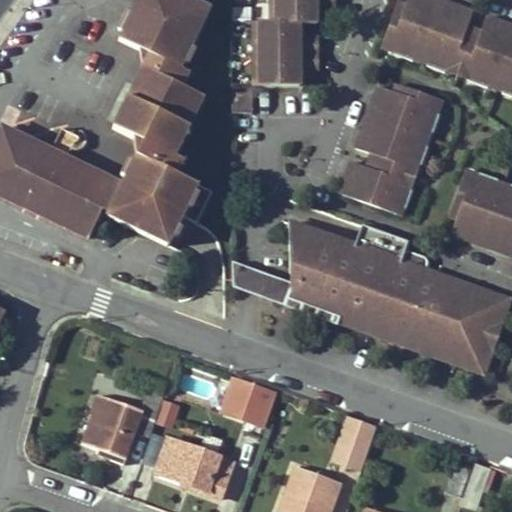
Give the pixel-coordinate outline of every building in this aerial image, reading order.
[(182,214),(187,206),(201,212),(211,191),(176,174),(183,160),(173,155),(202,96),(183,87),(190,72),(180,67),(209,8),(192,0),(138,0),(120,39),(149,53),(112,127),(142,142),(121,185),(114,201),(107,214),(168,243),(182,214)] [(275,0),(276,18),(257,19),(258,81),(298,81),(298,64),(314,64),(314,33),(297,33),(297,20),(314,20),(314,8),(331,8),(331,0),(275,0)] [(431,14),(435,0),(434,0),(401,0),(385,51),(398,55),(396,60),(415,66),(418,55),(431,60),(428,71),(448,78),(449,75),(472,83),(471,87),(490,94),(494,83),(507,88),(503,99),(511,101),(511,44),(507,42),(511,28),(488,19),(486,23),(472,17),(473,14),(450,6),(446,20),(431,14)] [(450,6),(435,0),(431,14),(446,20),(450,6)] [(415,66),(428,71),(431,60),(418,55),(415,66)] [(494,83),(490,94),(503,99),(507,88),(494,83)] [(403,91),(384,84),(381,92),(400,99),(403,91)] [(437,103),(403,91),(400,99),(381,92),(372,116),(377,118),(373,132),(368,130),(360,153),(378,160),(373,174),(355,167),(347,190),(352,192),(349,200),(405,221),(407,214),(412,216),(418,198),(406,194),(414,168),(427,173),(433,154),(429,152),(434,138),(438,140),(444,121),(433,116),(437,103)] [(230,95),(230,113),(251,112),(250,94),(230,95)] [(449,107),(437,103),(433,116),(444,121),(449,107)] [(49,150),(0,126),(0,193),(88,236),(106,198),(114,182),(66,158),(49,150)] [(78,136),(61,127),(49,150),(66,158),(78,136)] [(378,160),(360,153),(355,167),(373,174),(378,160)] [(418,198),(427,173),(414,168),(406,194),(418,198)] [(484,175),(475,171),(472,182),(481,185),(484,175)] [(505,182),(484,175),(481,185),(472,182),(459,220),(464,222),(458,239),(481,247),(482,243),(496,248),(495,252),(511,258),(511,189),(503,186),(505,182)] [(114,182),(106,198),(114,201),(121,185),(114,182)] [(201,212),(187,206),(182,214),(196,221),(201,212)] [(464,222),(459,220),(453,236),(458,239),(464,222)] [(291,311),(492,379),(511,319),(511,305),(406,269),(413,247),(367,232),(361,253),(316,238),(291,311)] [(273,394),(256,388),(244,419),(261,425),(273,394)] [(140,412),(96,396),(90,415),(92,416),(82,443),(112,454),(110,459),(123,463),(135,431),(148,436),(158,409),(143,404),(140,412)] [(172,432),(177,405),(159,401),(154,429),(172,432)] [(361,469),(376,428),(348,418),(338,443),(352,449),(346,464),(361,469)] [(219,499),(228,474),(214,469),(218,457),(167,439),(155,472),(190,485),(189,489),(219,499)] [(218,457),(214,469),(228,474),(233,462),(218,457)] [(469,467),(455,461),(444,490),(459,496),(469,467)] [(489,469),(476,464),(461,505),(473,510),(489,469)] [(290,485),(280,511),(327,511),(338,482),(294,467),(288,484),(290,485)]
